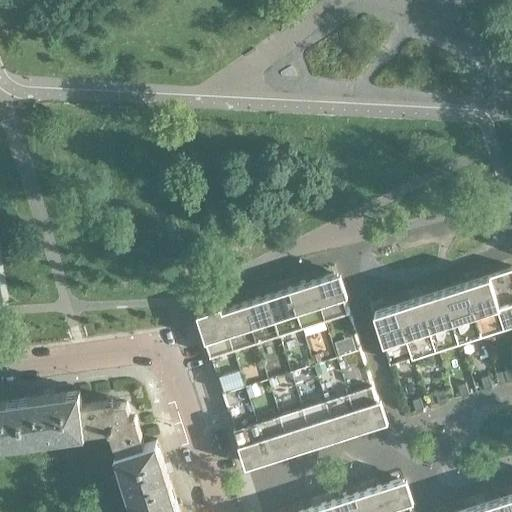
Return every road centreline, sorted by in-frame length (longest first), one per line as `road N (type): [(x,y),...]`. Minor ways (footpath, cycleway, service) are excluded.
road 1 (residential): [(0,371),(159,350),(177,366)]
road 2 (residential): [(222,511),(177,366)]
